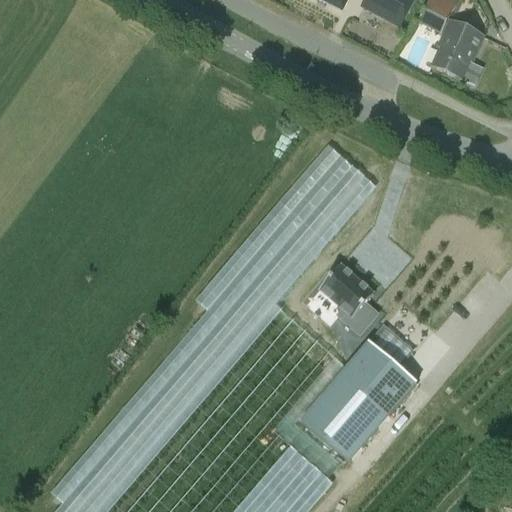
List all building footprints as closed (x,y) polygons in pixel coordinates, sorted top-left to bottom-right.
[(307,0),(302,11),(331,25),(344,0),(307,0)] [(366,0),(362,9),(399,29),(414,0),(366,0)] [(457,3),(450,0),(429,0),(417,24),(440,36),(457,3)] [(461,81),(480,38),(451,25),(432,69),(461,81)] [(360,338),(379,316),(366,305),(374,296),(341,267),(319,292),(341,311),(336,317),(360,338)] [(376,444),(437,371),(400,343),(341,415),(376,444)]
